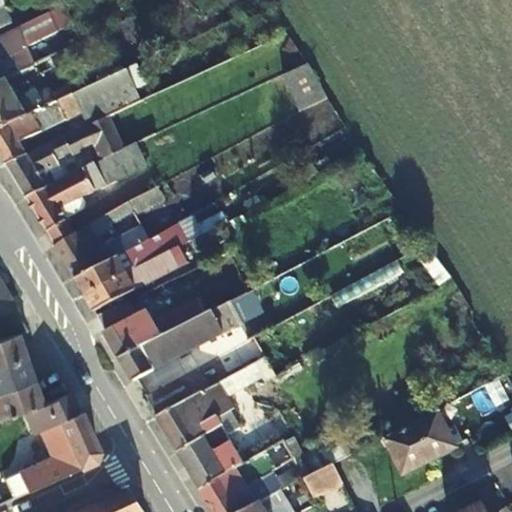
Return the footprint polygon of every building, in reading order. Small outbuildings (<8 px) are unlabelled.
[(210,0),(213,9),(230,5),(228,0),(210,0)] [(4,5),(0,7),(0,27),(0,28),(11,22),(4,5)] [(48,13),(18,27),(27,47),(58,32),(48,13)] [(1,36),(0,36),(0,82),(1,82),(17,74),(35,65),(26,47),(27,47),(18,27),(1,36)] [(0,128),(25,117),(9,90),(55,67),(50,57),(35,65),(17,74),(1,82),(0,82),(0,128)] [(309,58),(282,71),(299,108),(327,95),(309,58)] [(79,114),(86,126),(108,116),(139,102),(124,70),(71,95),(40,110),(25,117),(0,128),(0,158),(3,164),(6,163),(26,154),(19,141),(79,114)] [(71,95),(67,87),(51,94),(48,88),(33,95),(40,110),(71,95)] [(25,195),(53,183),(47,170),(59,164),(56,159),(70,153),(72,156),(88,149),(95,163),(104,159),(133,145),(128,135),(118,139),(108,116),(86,126),(26,154),(6,163),(3,164),(22,197),(25,195)] [(55,244),(71,234),(63,220),(66,219),(59,207),(113,180),(104,159),(95,163),(53,183),(25,195),(22,197),(52,246),(55,244)] [(154,186),(125,202),(132,213),(160,197),(154,186)] [(52,246),(72,280),(75,278),(115,257),(126,251),(147,239),(140,227),(101,248),(93,234),(108,226),(102,216),(71,234),(55,244),(52,246)] [(166,253),(211,229),(206,219),(160,245),(166,253)] [(216,239),(211,229),(166,253),(171,262),(216,239)] [(126,251),(115,257),(124,275),(135,269),(130,259),(126,251)] [(135,269),(153,260),(147,251),(130,259),(135,269)] [(72,280),(82,297),(85,295),(124,275),(115,257),(75,278),(72,280)] [(135,269),(140,277),(157,267),(153,260),(135,269)] [(140,277),(135,269),(124,275),(133,291),(144,285),(140,277)] [(85,295),(82,297),(92,313),(94,312),(133,291),(124,275),(85,295)] [(165,282),(159,285),(168,304),(180,298),(171,280),(165,282)] [(23,332),(26,331),(0,288),(0,340),(17,335),(23,332)] [(120,355),(118,356),(132,380),(237,324),(245,339),(253,335),(273,325),(253,289),(245,292),(215,308),(120,355)] [(103,331),(118,356),(120,355),(215,308),(208,296),(158,320),(151,323),(146,312),(145,310),(103,331)] [(93,316),(100,327),(122,315),(116,305),(94,315),(93,316)] [(152,309),(146,312),(151,323),(158,320),(152,309)] [(0,340),(0,366),(25,358),(17,335),(0,340)] [(25,358),(0,366),(0,394),(33,383),(25,358)] [(201,487),(240,466),(228,445),(223,447),(213,430),(219,425),(213,415),(210,409),(232,398),(252,387),(242,368),(187,397),(179,402),(156,414),(156,415),(153,416),(198,489),(201,487)] [(144,396),(156,415),(156,414),(179,402),(187,397),(177,379),(144,396)] [(33,383),(0,394),(0,421),(14,415),(41,405),(33,383)] [(13,474),(24,495),(95,461),(97,452),(77,413),(67,394),(66,394),(41,405),(14,415),(25,436),(31,433),(45,457),(13,474)] [(235,403),(232,398),(210,409),(213,415),(235,403)] [(436,411),(384,437),(403,472),(454,447),(436,411)] [(276,446),(257,456),(261,463),(279,452),(276,446)] [(303,480),(332,464),(326,452),(297,469),(303,480)] [(201,487),(198,489),(209,507),(212,506),(259,480),(248,461),(240,466),(201,487)] [(313,498),(316,504),(345,488),(334,467),(332,464),(303,480),(313,498)] [(240,511),(260,502),(287,488),(303,480),(297,469),(263,486),(259,480),(212,506),(209,507),(211,511),(240,511)] [(13,474),(0,482),(10,501),(24,495),(13,474)] [(313,498),(303,480),(287,488),(297,506),(313,498)] [(140,511),(129,493),(124,492),(97,505),(98,507),(100,511),(140,511)] [(265,511),(260,502),(240,511),(265,511)] [(484,511),(480,503),(462,511),(484,511)]
